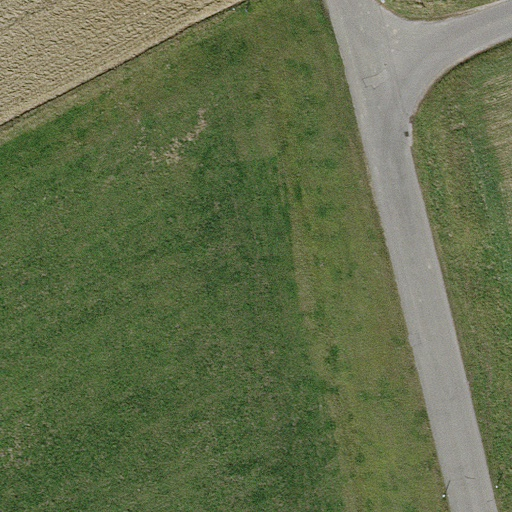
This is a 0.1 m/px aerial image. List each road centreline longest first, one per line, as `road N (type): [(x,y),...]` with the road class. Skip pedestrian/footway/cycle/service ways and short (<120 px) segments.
road 1 (unclassified): [(476,511),(351,0)]
road 2 (track): [(372,71),(511,21)]
